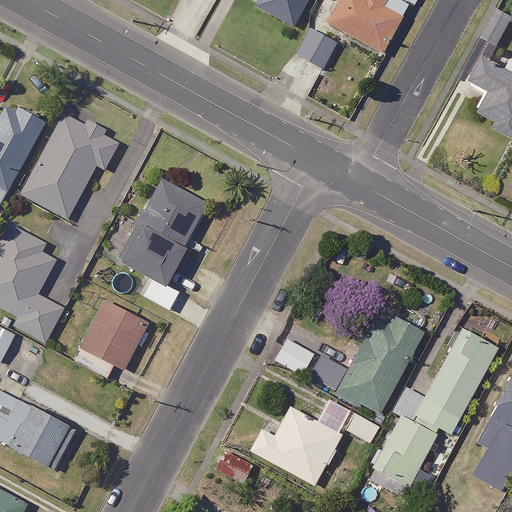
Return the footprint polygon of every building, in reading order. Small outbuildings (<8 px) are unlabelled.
[(306,0),(258,0),(256,5),(293,25),(306,0)] [(408,3),(402,0),(340,0),(328,22),(382,51),(408,3)] [(506,65),(493,58),(511,22),(511,10),(498,2),(461,69),(473,76),(471,79),(491,90),(480,110),(498,120),(494,126),(511,135),(511,55),(506,65)] [(0,201),(43,122),(8,103),(0,117),(0,201)] [(119,140),(64,111),(21,193),(68,218),(96,163),(105,168),(119,140)] [(206,202),(160,179),(119,259),(165,282),(206,202)] [(45,240),(10,223),(0,243),(0,306),(19,316),(14,325),(46,341),(63,306),(38,294),(56,258),(40,250),(45,240)] [(115,362),(125,367),(150,318),(131,308),(107,296),(74,360),(107,376),(115,362)] [(422,330),(380,308),(336,390),(378,412),(422,330)] [(497,345),(460,326),(424,395),(406,385),(393,411),(400,414),(367,477),(403,496),(422,461),(429,464),(433,455),(427,452),(440,427),(451,433),(497,345)] [(14,334),(0,327),(0,361),(1,361),(14,334)] [(314,354),(289,338),(276,358),(301,375),(314,354)] [(511,474),(511,368),(478,442),(487,446),(473,475),(504,490),(511,474)] [(75,427),(0,388),(0,437),(55,466),(75,427)] [(350,408),(329,397),(317,419),(290,404),(274,433),(261,426),(249,448),(315,484),(343,432),(338,429),(350,408)] [(380,425),(355,411),(345,428),(370,442),(380,425)] [(21,511),(26,503),(0,489),(0,511),(21,511)]
